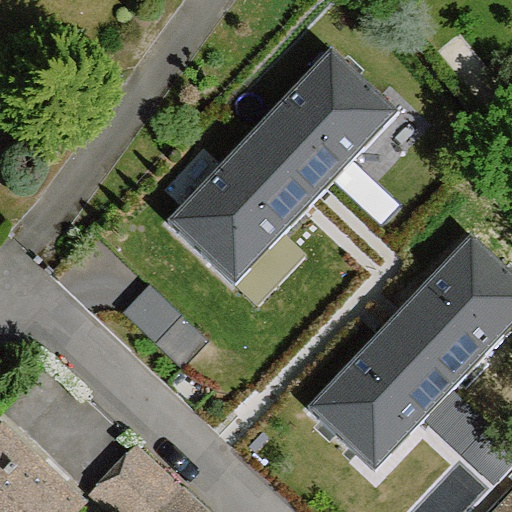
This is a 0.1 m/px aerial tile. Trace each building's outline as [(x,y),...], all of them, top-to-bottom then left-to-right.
[(334,50),(166,223),(234,291),(405,111),(334,50)] [(511,272),(470,236),(308,404),(376,469),(511,327),(511,272)] [(146,284),(123,309),(182,370),(209,340),(146,284)] [(511,433),(461,386),(432,417),(499,481),(511,467),(511,433)] [(74,511),(81,506),(0,432),(0,511),(74,511)] [(205,511),(137,452),(94,500),(107,511),(205,511)] [(511,511),(511,498),(497,511),(511,511)]
